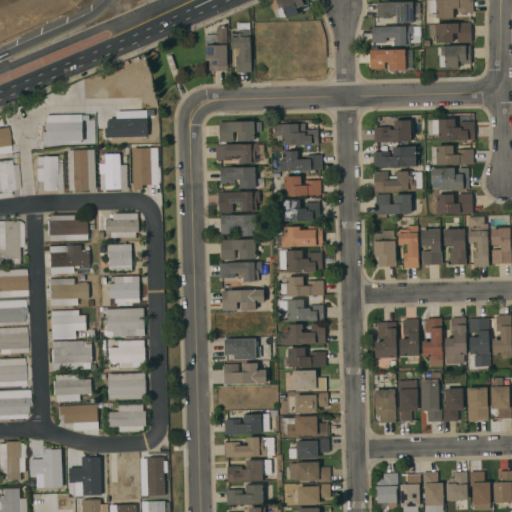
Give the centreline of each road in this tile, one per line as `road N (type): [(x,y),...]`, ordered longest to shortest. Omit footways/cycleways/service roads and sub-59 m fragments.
road 1 (residential): [(360,511),(346,4)]
road 2 (residential): [(202,511),(195,104)]
road 3 (residential): [(195,104),(502,94)]
road 4 (secondary): [(0,90),(214,0)]
road 5 (residential): [(355,294),(511,290)]
road 6 (residential): [(359,451),(511,446)]
